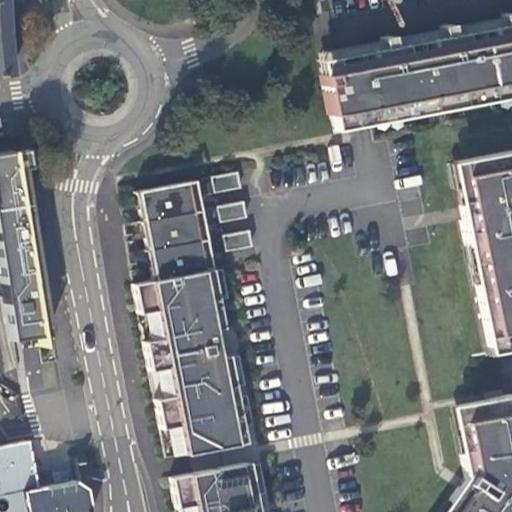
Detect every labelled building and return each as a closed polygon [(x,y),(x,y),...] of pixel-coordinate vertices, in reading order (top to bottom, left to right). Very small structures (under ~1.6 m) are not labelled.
[(511,11),(508,13),(497,15),(447,25),(436,27),(387,37),(377,39),(313,51),(315,66),(316,65),(339,61),(354,58),(368,55),(366,49),(400,42),(401,49),(427,44),(426,37),(460,30),(461,37),(488,31),(487,25),(511,19),(511,11)] [(368,55),(354,58),(364,106),(365,113),(511,83),(511,19),(487,25),(488,31),(461,37),(460,30),(426,37),(427,44),(401,49),(400,42),(366,49),(368,55)] [(0,74),(9,73),(4,38),(0,38),(0,74)] [(339,61),(316,65),(318,73),(317,73),(325,114),(327,114),(342,111),(338,89),(345,88),(339,61)] [(511,83),(365,113),(364,106),(342,111),(327,114),(330,129),(511,93),(511,83)] [(22,147),(0,150),(0,295),(6,331),(43,325),(18,167),(24,166),(22,147)] [(469,281),(483,351),(511,345),(511,147),(452,159),(463,217),(457,218),(462,244),(468,243),(476,280),(469,281)] [(233,171),(206,176),(209,192),(236,187),(233,171)] [(181,181),(137,189),(140,208),(135,209),(137,220),(143,219),(146,237),(141,238),(143,250),(149,249),(152,266),(147,267),(149,280),(198,270),(181,181)] [(239,200),(212,205),(215,222),(242,217),(239,200)] [(245,229),(218,235),(221,251),(248,245),(245,229)] [(149,280),(132,283),(137,313),(151,311),(157,338),(141,341),(147,371),(163,368),(168,396),(152,399),(158,429),(174,426),(179,454),(241,442),(224,354),(214,356),(209,329),(219,327),(207,268),(198,270),(149,280)] [(43,325),(6,331),(7,340),(45,334),(43,325)] [(511,511),(511,391),(454,403),(463,450),(457,451),(461,475),(445,499),(451,503),(444,511),(511,511)] [(0,440),(0,511),(89,511),(83,487),(71,477),(66,478),(51,480),(37,483),(27,435),(0,440)] [(255,511),(245,461),(167,477),(173,508),(190,505),(191,511),(255,511)]
